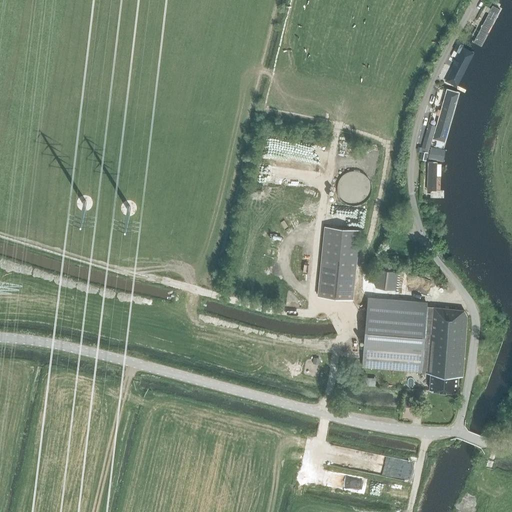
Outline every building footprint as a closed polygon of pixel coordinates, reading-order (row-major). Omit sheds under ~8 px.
[(491,7),(471,43),(480,48),(500,11),(491,7)] [(457,87),(474,53),(462,47),(444,80),(457,87)] [(429,146),(444,150),(460,93),(446,89),(429,146)] [(428,124),(424,136),(421,147),(428,149),(434,126),(428,124)] [(295,163),(298,145),(273,140),(269,157),(295,163)] [(421,151),(419,159),(426,161),(428,153),(421,151)] [(436,162),(426,162),(426,191),(436,191),(436,162)] [(298,186),(300,169),(265,165),(263,182),(298,186)] [(203,176),(215,177),(216,169),(204,167),(203,176)] [(337,192),(338,197),(342,202),(348,206),(354,207),(360,206),(366,203),(370,199),(372,193),(372,186),(370,180),(366,175),(360,172),(353,172),(348,173),(343,176),(339,180),(337,186),(337,192)] [(360,229),(324,226),(317,296),(353,300),(360,229)] [(394,299),(398,271),(377,269),(373,296),(394,299)] [(367,302),(363,368),(425,372),(425,374),(430,375),(429,391),(456,393),(457,377),(461,377),(465,316),(430,314),(425,314),(425,305),(367,302)] [(179,355),(176,366),(187,369),(190,358),(179,355)]
